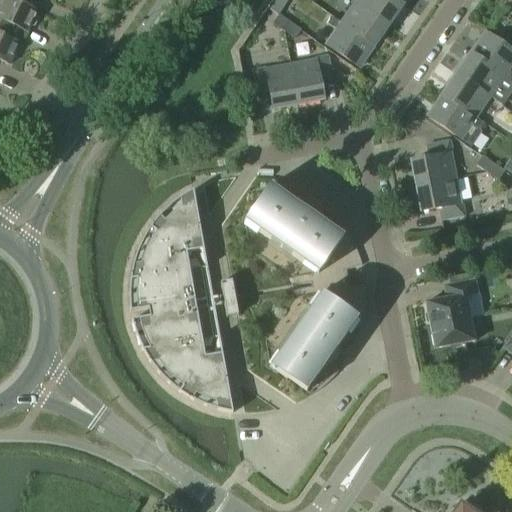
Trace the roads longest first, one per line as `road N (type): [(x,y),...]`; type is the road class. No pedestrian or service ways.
road 1 (residential): [(385,306),(376,359),(262,460)]
road 2 (residential): [(360,137),(452,0)]
road 3 (residential): [(90,118),(44,89),(103,0)]
road 4 (unclassified): [(230,511),(99,419)]
road 5 (tertiary): [(90,118),(170,0)]
road 6 (residential): [(391,275),(360,137)]
road 7 (residential): [(410,416),(379,435),(326,511)]
road 8 (residential): [(511,252),(391,275)]
